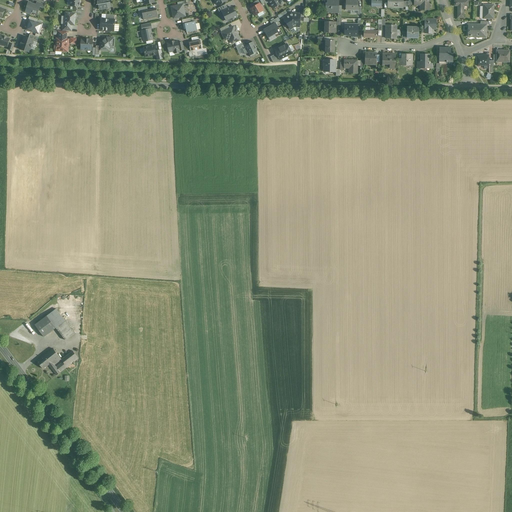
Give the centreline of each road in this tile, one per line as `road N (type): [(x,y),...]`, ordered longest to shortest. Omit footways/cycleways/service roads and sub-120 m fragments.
road 1 (tertiary): [(0,78),(468,92)]
road 2 (primary): [(125,511),(0,344)]
